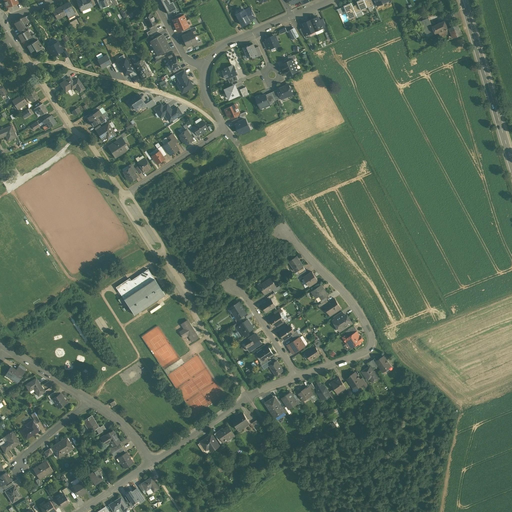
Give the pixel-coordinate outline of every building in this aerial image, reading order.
[(79,0),(77,1),(79,6),(79,7),(79,9),(80,10),(81,11),(92,6),(90,0),(79,0)] [(160,0),(168,14),(177,9),(172,1),(170,2),(169,0),(160,0)] [(361,10),(367,7),(364,0),(363,0),(360,0),(357,1),(358,4),(353,6),(351,3),(344,6),(349,19),(357,16),(356,13),(362,11),(361,10)] [(371,0),(364,0),(367,7),(368,7),(368,8),(374,6),(372,0),(371,0)] [(69,2),(61,6),(64,13),(66,13),(70,10),(71,12),(74,11),(69,2)] [(61,6),(52,11),(57,19),(65,15),(64,13),(61,6)] [(252,9),(246,12),(250,20),(256,17),(252,9)] [(244,10),(236,14),(242,26),(250,21),(246,12),(244,10)] [(151,13),(143,17),(149,28),(155,25),(154,24),(156,23),(151,13)] [(175,19),(172,20),(175,25),(186,21),(183,15),(175,19)] [(25,16),(19,18),(20,19),(14,23),(16,27),(17,26),(18,27),(17,28),(19,31),(20,30),(26,27),(24,25),(28,22),(25,17),(25,16)] [(318,17),(311,20),(315,31),(322,28),(319,21),(318,17)] [(311,20),(303,23),(305,27),(308,34),(315,31),(311,20)] [(186,21),(175,25),(177,31),(181,29),(188,26),(186,21)] [(432,26),(432,27),(435,34),(438,32),(447,29),(448,28),(445,21),(432,26)] [(430,22),(422,25),(427,37),(435,34),(432,27),(432,26),(430,22)] [(458,24),(449,28),(451,31),(453,38),(462,34),(462,33),(461,31),(460,31),(458,24)] [(158,30),(155,25),(149,28),(150,30),(146,32),(148,35),(158,30)] [(31,36),(26,27),(20,30),(22,33),(18,35),(21,41),(25,39),(26,40),(31,37),(31,36)] [(294,27),(287,31),(292,40),(299,37),(294,27)] [(447,29),(438,32),(440,37),(449,34),(448,32),(447,29)] [(187,33),(182,36),(184,41),(194,37),(192,31),(187,33)] [(153,39),(150,41),(154,48),(166,41),(162,34),(153,39)] [(276,36),(272,38),(270,37),(266,39),(267,40),(270,48),(275,46),(277,47),(278,46),(279,45),(276,36)] [(194,37),(184,41),(186,47),(192,44),(196,42),(194,37)] [(32,43),(27,46),(31,51),(32,52),(35,50),(38,54),(39,54),(44,51),(37,40),(32,43)] [(62,51),(57,40),(51,43),(52,45),(49,47),(52,53),(53,56),(62,51)] [(166,41),(154,48),(158,55),(161,53),(170,48),(166,41)] [(253,44),(248,47),(247,46),(243,48),(246,54),(243,56),(245,60),(248,59),(247,57),(251,56),(257,53),(255,48),(253,44)] [(173,53),(166,57),(170,64),(177,61),(173,53)] [(102,69),(112,63),(107,54),(97,60),(102,69)] [(117,62),(124,75),(128,72),(132,71),(130,68),(125,58),(117,62)] [(151,74),(142,59),(139,61),(138,58),(133,61),(138,70),(140,69),(142,72),(140,73),(143,79),(151,74)] [(289,61),(282,64),(283,66),(282,67),(284,71),(295,66),(293,60),(293,59),(289,61)] [(177,61),(170,64),(173,72),(181,68),(177,61)] [(232,65),(226,68),(226,70),(223,71),(226,78),(236,74),(237,73),(234,66),(233,67),(232,65)] [(131,77),(137,74),(133,66),(130,68),(132,71),(128,72),(131,77)] [(295,66),(284,71),(285,74),(286,74),(287,76),(295,73),(298,71),(295,66)] [(183,70),(175,74),(178,79),(185,75),(186,75),(183,70)] [(236,74),(228,78),(230,83),(238,79),(236,74)] [(185,75),(178,79),(182,85),(179,87),(182,92),(192,87),(189,81),(189,82),(185,75)] [(70,77),(60,84),(65,91),(70,88),(71,89),(76,86),(73,82),(70,77)] [(84,89),(78,79),(73,82),(76,86),(79,92),(84,89)] [(284,87),(282,87),(281,87),(278,89),(280,94),(281,98),(282,99),(287,97),(288,94),(292,92),(292,90),(291,89),(290,88),(288,84),(284,86),(284,87)] [(239,95),(235,85),(225,89),(229,99),(239,95)] [(246,87),(240,89),(243,97),(249,94),(246,87)] [(278,89),(272,92),(275,100),(281,98),(280,94),(278,89)] [(34,90),(25,96),(26,98),(28,96),(32,102),(39,98),(38,98),(34,91),(34,90)] [(272,92),(266,95),(269,103),(275,100),(272,92)] [(261,96),(259,95),(255,97),(261,108),(265,107),(266,105),(269,103),(266,95),(266,94),(261,96)] [(27,103),(21,95),(12,101),(17,109),(27,103)] [(145,104),(138,95),(127,102),(130,106),(132,104),(136,110),(141,107),(145,104)] [(153,99),(145,104),(148,109),(156,104),(153,99)] [(47,111),(43,104),(43,103),(34,109),(35,111),(37,110),(41,115),(48,111),(47,111)] [(169,122),(174,119),(169,112),(171,111),(169,108),(169,107),(167,104),(163,107),(161,104),(154,109),(157,112),(158,111),(161,115),(164,113),(169,122)] [(235,105),(225,109),(227,114),(229,113),(230,115),(229,115),(231,118),(239,115),(238,113),(240,113),(238,108),(236,109),(235,105)] [(171,111),(169,112),(174,119),(181,114),(177,107),(171,111)] [(25,118),(31,114),(28,109),(22,113),(25,118)] [(94,113),(87,118),(90,122),(102,114),(99,110),(94,113)] [(102,114),(90,122),(93,126),(100,122),(105,119),(102,114)] [(52,115),(43,121),(44,123),(46,125),(42,127),(45,131),(57,123),(56,123),(52,116),(52,115)] [(240,118),(232,121),(234,126),(236,125),(240,123),(239,122),(241,120),(240,118)] [(241,120),(239,122),(240,123),(236,125),(240,134),(250,130),(250,128),(249,125),(247,125),(245,119),(241,120)] [(37,121),(31,125),(32,127),(34,130),(40,126),(39,124),(37,121)] [(202,121),(192,127),(194,131),(197,135),(202,132),(203,133),(206,131),(205,130),(207,129),(205,126),(207,125),(205,122),(203,123),(202,121)] [(101,128),(96,131),(101,139),(107,136),(109,139),(115,135),(108,124),(101,128)] [(11,126),(0,130),(0,137),(6,134),(9,140),(16,137),(11,126)] [(186,131),(179,135),(181,138),(181,139),(183,142),(183,141),(186,145),(193,140),(190,135),(186,130),(186,131)] [(172,134),(167,137),(170,141),(171,139),(174,143),(177,141),(172,134)] [(117,141),(112,144),(108,146),(115,158),(127,150),(124,145),(126,144),(122,138),(117,141)] [(170,141),(163,145),(170,155),(178,150),(174,143),(171,139),(170,141)] [(161,146),(157,149),(159,151),(163,157),(166,154),(161,146)] [(159,151),(151,156),(157,164),(164,159),(163,157),(159,151)] [(144,159),(138,163),(143,170),(144,172),(150,168),(144,159)] [(143,170),(140,165),(135,169),(136,171),(138,174),(143,170)] [(11,169),(18,177),(22,174),(15,166),(11,169)] [(134,172),(130,167),(130,168),(123,172),(125,176),(127,179),(130,182),(137,177),(134,172)] [(4,168),(0,170),(0,175),(3,180),(9,176),(4,168)] [(297,257),(289,261),(293,268),(295,267),(297,271),(303,266),(297,257)] [(148,269),(130,281),(128,279),(116,287),(125,302),(128,305),(134,315),(165,295),(148,269)] [(318,280),(312,271),(308,274),(303,277),(309,286),(310,285),(311,285),(312,284),(312,283),(318,280)] [(270,279),(261,285),(263,288),(262,289),(265,294),(276,287),(270,279)] [(328,295),(321,285),(311,292),(314,296),(318,294),(321,300),(328,296),(328,295)] [(269,300),(261,304),(266,312),(276,306),(272,299),(271,298),(269,300)] [(329,302),(324,305),(324,306),(330,315),(341,308),(334,298),(329,302)] [(329,302),(327,300),(321,304),(318,305),(320,308),(324,306),(324,305),(329,302)] [(232,311),(237,319),(243,315),(246,313),(239,302),(231,307),(233,310),(232,311)] [(342,311),(333,317),(335,319),(339,317),(340,320),(344,317),(345,315),(342,311)] [(276,315),(270,318),(275,326),(284,321),(284,320),(284,319),(284,320),(280,314),(279,312),(276,315)] [(344,317),(340,320),(339,317),(335,319),(334,320),(338,327),(340,325),(342,329),(345,327),(345,325),(346,324),(348,325),(351,323),(349,319),(347,315),(346,316),(345,315),(344,317)] [(242,323),(236,327),(242,336),(254,328),(248,319),(242,323)] [(199,338),(188,320),(182,324),(185,329),(180,332),(183,336),(187,333),(188,335),(189,335),(191,335),(194,340),(199,338)] [(357,331),(353,325),(348,329),(352,335),(356,332),(357,331)] [(288,326),(284,329),(280,331),(280,333),(282,336),(284,337),(286,339),(291,335),(292,335),(291,334),(294,332),(292,328),(290,329),(288,326)] [(359,336),(356,332),(352,335),(348,337),(347,336),(345,336),(344,336),(344,338),(346,342),(347,341),(349,340),(353,346),(357,343),(359,344),(360,343),(360,341),(363,340),(360,336),(359,336)] [(248,340),(245,342),(247,345),(246,345),(249,350),(261,342),(259,339),(260,338),(257,334),(248,340)] [(295,340),(288,345),(293,353),(305,345),(299,337),(295,340)] [(268,346),(258,352),(264,361),(267,359),(274,355),(268,346)] [(315,346),(305,353),(306,353),(309,356),(308,357),(310,361),(317,357),(316,356),(320,354),(315,346)] [(384,356),(380,359),(381,360),(377,362),(379,366),(383,372),(384,371),(387,371),(389,370),(389,367),(391,366),(384,356)] [(277,361),(269,366),(276,375),(283,370),(277,361)] [(370,366),(365,369),(363,371),(362,371),(368,380),(372,378),(374,381),(379,378),(373,369),(371,366),(370,366)] [(11,367),(7,374),(12,377),(11,377),(18,382),(25,371),(20,368),(18,371),(19,371),(11,367)] [(355,372),(351,375),(352,376),(347,379),(353,388),(355,386),(358,387),(362,385),(363,384),(360,379),(355,372)] [(343,383),(339,377),(331,383),(334,389),(338,394),(337,392),(345,387),(346,389),(347,389),(343,383)] [(36,379),(26,385),(29,390),(34,388),(39,396),(45,392),(36,379)] [(326,387),(320,384),(317,386),(317,393),(319,393),(319,394),(322,398),(329,393),(326,389),(325,389),(326,387)] [(312,390),(310,386),(306,388),(311,396),(314,394),(312,390)] [(304,390),(298,393),(303,401),(311,396),(306,388),(305,388),(303,389),(304,390)] [(56,391),(48,396),(50,400),(52,399),(54,398),(59,395),(56,391)] [(295,400),(291,392),(290,393),(289,392),(286,395),(282,398),(287,406),(289,409),(297,403),(298,403),(295,400)] [(59,395),(54,398),(56,402),(55,403),(58,408),(67,403),(61,393),(59,395)] [(281,408),(275,398),(272,400),(271,399),(269,401),(269,402),(266,403),(274,416),(283,410),(282,409),(281,408)] [(40,422),(34,413),(31,415),(36,424),(40,422)] [(244,413),(232,421),(238,430),(250,423),(244,413)] [(92,416),(87,419),(87,418),(83,421),(91,433),(99,427),(95,422),(96,422),(92,416)] [(256,418),(250,422),(256,431),(261,427),(256,418)] [(33,420),(26,425),(28,427),(21,431),(26,439),(40,430),(33,420)] [(103,426),(97,430),(99,434),(106,430),(103,426)] [(222,428),(219,430),(220,431),(218,433),(223,442),(225,440),(226,441),(227,440),(226,440),(229,438),(228,437),(230,436),(232,438),(235,436),(228,426),(223,429),(222,428)] [(113,430),(100,438),(104,444),(108,441),(112,447),(119,443),(120,442),(113,430)] [(19,443),(12,432),(10,433),(7,435),(10,441),(8,442),(8,441),(4,443),(1,446),(5,453),(19,443)] [(223,442),(218,433),(215,435),(221,444),(223,442)] [(211,435),(201,442),(206,450),(210,447),(212,450),(218,446),(211,435)] [(66,438),(52,447),(55,451),(59,458),(63,455),(62,453),(72,447),(66,438)] [(206,450),(201,442),(198,444),(203,452),(206,450)] [(119,443),(112,447),(109,449),(112,453),(122,447),(119,443)] [(122,447),(112,453),(114,456),(124,450),(122,447)] [(126,452),(117,458),(124,468),(133,463),(126,452)] [(46,461),(33,469),(38,477),(47,471),(49,473),(53,471),(46,461)] [(97,469),(88,475),(89,475),(90,474),(96,484),(95,485),(104,480),(102,477),(103,477),(102,476),(101,476),(99,472),(97,469)] [(5,472),(0,475),(0,485),(0,486),(5,484),(10,480),(5,472)] [(159,489),(155,482),(154,483),(151,478),(138,485),(142,491),(145,489),(146,491),(151,487),(154,492),(159,489)] [(81,481),(73,486),(74,487),(79,495),(87,491),(81,481)] [(6,486),(4,488),(6,491),(14,486),(12,482),(6,486)] [(6,491),(5,491),(9,496),(10,496),(13,502),(12,502),(13,503),(22,497),(15,485),(14,486),(6,491)] [(135,487),(123,495),(127,500),(129,499),(130,501),(135,498),(138,502),(143,498),(139,492),(138,492),(135,487)] [(151,487),(146,491),(145,491),(148,495),(154,492),(151,487)] [(57,499),(61,505),(62,507),(69,502),(64,494),(57,499)] [(123,502),(120,497),(108,505),(112,510),(115,509),(116,510),(121,507),(123,511),(128,511),(129,510),(128,508),(124,502),(123,502)] [(50,501),(40,507),(43,511),(52,511),(56,510),(55,509),(51,502),(50,501)]
